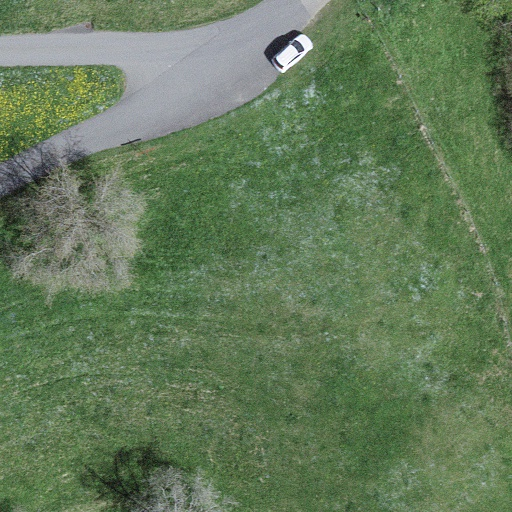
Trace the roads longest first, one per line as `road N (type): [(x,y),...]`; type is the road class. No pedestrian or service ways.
road 1 (track): [(232,64),(0,182)]
road 2 (track): [(0,50),(104,45),(232,64)]
